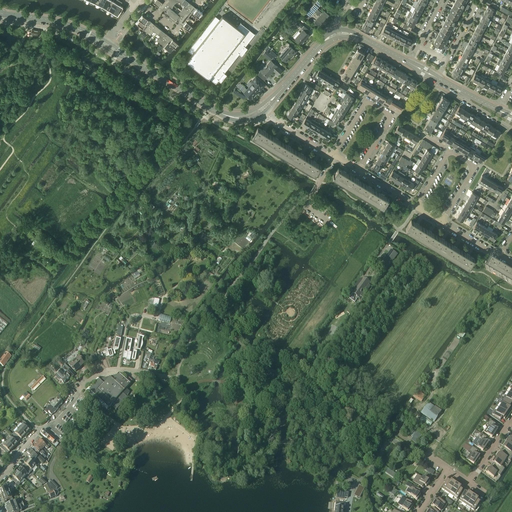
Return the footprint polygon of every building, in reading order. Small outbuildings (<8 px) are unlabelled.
[(104,0),(101,6),(107,9),(112,0),(111,0),(104,0)] [(107,9),(112,12),(115,8),(119,0),(118,0),(115,0),(115,2),(112,0),(107,9)] [(112,12),(118,15),(119,14),(121,15),(124,11),(121,10),(123,7),(120,5),(122,2),(119,0),(115,8),(112,12)] [(167,7),(164,11),(171,16),(174,12),(171,9),(174,4),(168,0),(167,0),(164,5),(167,7)] [(185,0),(183,0),(181,3),(184,5),(183,6),(181,10),(187,15),(191,10),(188,8),(191,4),(185,0)] [(317,8),(319,6),(322,3),(318,0),(316,0),(305,13),(310,16),(314,11),(319,16),(313,22),(319,26),(329,15),(324,10),(322,12),(320,11),(320,10),(319,8),(318,9),(317,8)] [(375,1),(373,6),(379,10),(382,4),(375,1)] [(417,2),(414,7),(421,11),(424,5),(417,2)] [(452,8),(460,12),(463,8),(454,3),(452,8)] [(488,5),(485,11),(492,14),(494,9),(488,5)] [(373,6),(370,12),(376,15),(379,10),(373,6)] [(414,7),(411,12),(418,16),(421,11),(414,7)] [(191,10),(187,15),(194,21),(196,18),(195,18),(197,16),(198,17),(202,13),(202,12),(197,8),(193,12),(191,10)] [(449,12),(458,16),(460,12),(452,8),(450,10),(448,9),(447,10),(449,12)] [(174,12),(171,16),(178,21),(181,18),(183,20),(187,15),(181,10),(178,13),(177,14),(174,12)] [(409,11),(406,16),(415,21),(418,16),(411,12),(409,11)] [(485,11),(482,16),(489,20),(492,14),(485,11)] [(370,12),(367,17),(374,20),(376,15),(370,12)] [(447,16),(456,21),(458,16),(449,12),(447,16)] [(142,14),(135,23),(144,30),(148,25),(145,23),(148,19),(142,14)] [(186,22),(183,26),(188,30),(192,25),(190,24),(192,22),(192,23),(194,21),(187,15),(183,20),(186,22)] [(215,16),(188,51),(192,54),(187,61),(209,78),(216,83),(218,80),(221,82),(226,75),(224,73),(239,54),(242,55),(247,48),(245,46),(255,33),(254,34),(240,23),(241,22),(237,27),(222,15),(219,19),(215,16)] [(406,16),(404,22),(413,26),(415,21),(406,16)] [(447,16),(445,21),(453,25),(456,21),(447,16)] [(482,16),(479,21),(486,25),(489,20),(482,16)] [(367,17),(364,22),(371,26),(374,20),(367,17)] [(442,25),(451,30),(453,25),(445,21),(442,25)] [(479,21),(477,27),(483,30),(486,25),(479,21)] [(364,22),(362,28),(368,31),(371,26),(364,22)] [(148,25),(144,30),(144,31),(150,35),(154,31),(157,34),(160,29),(154,24),(151,28),(148,25)] [(302,29),(294,38),(301,44),(309,35),(307,33),(310,31),(304,25),(301,28),(302,29)] [(440,30),(449,34),(451,30),(442,25),(440,30)] [(385,26),(381,32),(383,34),(386,36),(387,35),(390,29),(385,26)] [(387,35),(386,36),(387,36),(387,35),(389,36),(388,37),(392,39),(396,29),(391,27),(390,29),(387,35)] [(477,27),(474,32),(480,36),(483,30),(477,27)] [(160,29),(157,34),(160,36),(157,41),(163,45),(167,40),(164,38),(167,34),(160,29)] [(396,29),(392,39),(392,38),(394,39),(394,40),(397,42),(397,41),(401,34),(402,32),(396,29)] [(438,34),(446,39),(449,34),(440,30),(439,32),(438,34)] [(474,32),(471,38),(477,41),(480,36),(474,32)] [(397,41),(397,42),(398,41),(399,42),(399,43),(402,45),(403,44),(406,37),(401,34),(397,41)] [(435,38),(435,39),(444,43),(446,39),(438,34),(436,34),(434,37),(435,38)] [(403,44),(402,45),(403,44),(405,45),(404,46),(408,47),(408,46),(412,40),(406,37),(403,44)] [(471,38),(468,43),(475,46),(477,41),(471,38)] [(167,40),(163,45),(164,46),(168,49),(170,51),(172,48),(171,48),(173,46),(174,47),(178,43),(172,39),(169,43),(167,40)] [(433,43),(442,47),(444,43),(435,39),(433,43)] [(468,43),(465,48),(472,52),(475,46),(468,43)] [(288,44),(279,55),(282,58),(286,61),(292,54),(293,56),(297,51),(288,44)] [(465,48),(462,54),(470,58),(469,57),(472,52),(465,48)] [(357,49),(354,55),(360,59),(362,60),(363,60),(363,59),(361,58),(364,53),(357,49)] [(262,54),(270,61),(273,57),(266,50),(262,54)] [(462,54),(460,59),(466,63),(466,62),(468,63),(470,58),(462,54)] [(504,54),(502,59),(508,63),(511,57),(504,54)] [(359,65),(360,64),(358,63),(360,59),(362,60),(363,60),(362,60),(360,59),(354,55),(351,60),(357,64),(359,66),(359,65)] [(376,56),(371,62),(377,66),(381,59),(376,56)] [(496,63),(499,65),(506,68),(508,63),(502,59),(499,58),(496,63)] [(381,59),(377,66),(382,69),(386,62),(381,59)] [(460,59),(457,64),(464,68),(466,63),(460,59)] [(278,75),(282,70),(277,66),(271,60),(261,71),(265,74),(268,76),(273,70),(278,75)] [(356,71),(359,65),(359,66),(357,64),(351,60),(347,66),(354,70),(353,70),(355,71),(356,71)] [(386,62),(382,69),(387,72),(391,65),(386,62)] [(457,64),(454,69),(461,73),(464,68),(457,64)] [(391,65),(387,72),(392,75),(396,68),(391,65)] [(499,65),(496,70),(503,73),(506,68),(499,65)] [(352,77),(356,71),(355,71),(353,70),(354,70),(347,66),(344,71),(350,75),(350,76),(352,77)] [(396,68),(392,75),(397,78),(401,71),(396,68)] [(451,75),(458,78),(461,73),(454,69),(451,75)] [(319,81),(320,79),(321,79),(324,73),(319,70),(317,72),(315,71),(312,76),(319,81)] [(349,83),(352,77),(350,76),(350,75),(344,71),(340,77),(347,81),(349,83)] [(401,71),(397,78),(402,81),(406,75),(401,71)] [(324,73),(321,79),(326,82),(329,76),(324,73)] [(475,73),(471,80),(473,81),(473,82),(477,83),(480,76),(475,73)] [(406,75),(402,81),(407,84),(408,84),(411,78),(406,75)] [(251,83),(247,89),(245,87),(242,91),(251,98),(261,87),(262,88),(265,84),(255,76),(250,82),(251,83)] [(329,76),(326,82),(325,83),(327,84),(328,86),(327,87),(329,88),(330,85),(331,85),(332,84),(335,79),(329,76)] [(477,83),(479,84),(478,84),(482,86),(483,84),(486,79),(480,76),(477,83)] [(361,80),(357,87),(362,90),(365,84),(367,82),(362,78),(361,80)] [(408,84),(407,84),(413,88),(417,81),(411,78),(408,84)] [(340,82),(335,79),(332,84),(331,85),(336,89),(340,82)] [(482,86),(482,85),(484,86),(484,87),(487,89),(488,88),(491,81),(486,79),(483,84),(482,86)] [(488,88),(487,89),(488,88),(489,89),(489,90),(492,92),(496,84),(491,81),(488,88)] [(365,84),(362,90),(367,93),(371,86),(372,85),(367,82),(365,84)] [(341,83),(338,88),(344,92),(347,87),(341,83)] [(306,84),(303,89),(310,94),(314,89),(306,84)] [(496,84),(492,92),(493,91),(495,92),(494,93),(498,95),(502,87),(496,84)] [(371,86),(367,93),(372,96),(376,90),(371,86)] [(235,89),(233,92),(244,99),(246,96),(235,89)] [(303,89),(300,95),(307,99),(310,94),(303,89)] [(376,90),(372,96),(377,99),(381,93),(376,90)] [(346,93),(342,98),(350,103),(353,97),(354,96),(350,94),(350,95),(346,93)] [(381,93),(377,99),(382,102),(386,96),(381,93)] [(300,95),(296,100),(303,103),(306,98),(307,99),(300,95)] [(386,96),(382,102),(388,106),(392,99),(386,96)] [(442,96),(439,102),(446,106),(449,100),(442,96)] [(341,104),(347,108),(350,103),(342,98),(340,103),(341,104)] [(392,99),(388,106),(393,109),(397,102),(392,99)] [(296,100),(293,105),(299,109),(303,103),(296,100)] [(397,102),(393,109),(398,112),(402,105),(397,102)] [(439,102),(436,107),(443,111),(446,106),(439,102)] [(341,104),(338,109),(344,113),(347,108),(341,104)] [(293,105),(290,110),(296,114),(299,109),(293,105)] [(459,106),(455,112),(461,115),(464,110),(459,106)] [(436,107),(433,112),(440,116),(443,111),(436,107)] [(335,114),(341,118),(344,113),(338,109),(336,108),(333,113),(335,114)] [(293,119),(296,114),(290,110),(287,115),(293,119)] [(461,115),(466,119),(470,113),(464,110),(461,115)] [(433,112),(430,117),(436,121),(440,116),(433,112)] [(466,119),(465,120),(465,121),(466,122),(467,120),(471,122),(470,123),(475,116),(470,113),(466,119)] [(335,114),(332,119),(338,123),(341,118),(335,114)] [(475,116),(470,123),(475,126),(480,119),(475,116)] [(430,117),(426,122),(433,126),(436,121),(430,117)] [(441,124),(445,126),(448,121),(446,120),(442,118),(442,117),(440,121),(444,123),(443,125),(441,124)] [(306,118),(302,124),(307,127),(311,121),(306,118)] [(311,121),(307,127),(312,130),(316,124),(317,122),(312,119),(311,121)] [(480,119),(475,126),(480,129),(480,130),(485,122),(480,119)] [(426,122),(423,128),(430,132),(433,126),(426,122)] [(485,122),(480,130),(485,133),(486,131),(490,125),(485,122)] [(312,130),(317,133),(321,127),(316,124),(312,130)] [(395,131),(400,134),(404,128),(398,125),(395,131)] [(490,125),(486,131),(492,134),(495,128),(490,125)] [(265,144),(270,135),(265,132),(257,127),(252,136),(259,140),(265,144)] [(317,133),(322,137),(326,130),(321,127),(317,133)] [(404,128),(400,134),(405,137),(409,131),(404,128)] [(495,128),(492,134),(497,137),(500,131),(495,128)] [(445,129),(440,137),(445,141),(449,135),(446,133),(448,131),(445,129)] [(326,130),(322,137),(328,140),(331,134),(326,130)] [(409,131),(405,137),(410,140),(414,134),(409,131)] [(414,134),(410,140),(416,143),(419,137),(414,134)] [(278,152),(283,143),(270,135),(265,144),(278,152)] [(449,135),(445,141),(451,144),(454,138),(449,135)] [(451,144),(456,147),(461,139),(461,138),(459,141),(454,138),(451,144)] [(461,139),(456,147),(461,150),(466,142),(461,139)] [(388,141),(385,146),(391,150),(394,145),(388,141)] [(466,142),(461,150),(466,153),(469,147),(464,144),(466,142)] [(290,159),(295,150),(289,147),(283,143),(278,152),(290,159)] [(426,149),(423,154),(429,158),(433,152),(430,151),(433,145),(430,144),(427,149),(426,149)] [(382,151),(390,157),(390,156),(393,151),(391,150),(385,146),(382,151)] [(469,147),(466,153),(471,156),(475,150),(475,149),(470,146),(469,147)] [(303,167),(308,158),(302,154),(295,150),(290,159),(296,163),(303,167)] [(475,150),(471,156),(476,159),(480,153),(475,150)] [(382,151),(379,157),(385,160),(387,157),(389,158),(390,157),(382,151)] [(480,153),(476,159),(481,162),(486,154),(481,151),(480,153)] [(423,154),(420,159),(426,163),(429,158),(423,154)] [(379,157),(376,162),(382,165),(385,160),(379,157)] [(317,172),(321,166),(314,162),(308,158),(303,167),(315,175),(316,174),(317,174),(318,173),(317,172)] [(420,159),(417,165),(423,168),(426,163),(420,159)] [(379,171),(382,165),(376,162),(373,167),(379,171)] [(417,165),(414,170),(420,173),(423,168),(417,165)] [(346,185),(351,176),(338,168),(334,174),(333,174),(332,175),(333,176),(332,177),(346,185)] [(393,170),(389,177),(394,180),(398,174),(393,170)] [(398,174),(394,180),(399,183),(403,177),(398,174)] [(482,175),(478,181),(484,185),(487,179),(482,175)] [(358,192),(364,183),(351,176),(346,185),(358,192)] [(403,177),(399,183),(405,186),(409,180),(403,177)] [(409,180),(405,186),(410,190),(412,187),(414,189),(419,181),(416,179),(413,183),(409,180)] [(487,179),(484,185),(489,188),(492,182),(487,179)] [(492,182),(489,188),(494,191),(497,185),(492,182)] [(371,200),(376,191),(372,189),(364,183),(358,192),(365,196),(371,200)] [(497,185),(494,191),(499,194),(503,188),(497,185)] [(383,208),(389,199),(385,196),(381,194),(376,191),(371,200),(383,208)] [(472,192),(468,197),(475,201),(478,195),(472,192)] [(468,197),(465,203),(474,208),(474,207),(472,206),(475,201),(468,197)] [(465,203),(462,208),(468,211),(471,212),(474,208),(465,203)] [(511,207),(507,204),(503,210),(510,213),(511,209),(511,207)] [(482,211),(490,216),(492,213),(493,211),(486,206),(482,211)] [(462,208),(459,213),(465,216),(468,211),(462,208)] [(503,210),(500,215),(507,218),(510,213),(503,210)] [(459,213),(456,218),(462,221),(465,216),(459,213)] [(500,215),(497,220),(503,224),(507,218),(500,215)] [(418,237),(424,228),(411,220),(405,229),(412,233),(418,237)] [(476,221),(472,228),(478,231),(482,225),(476,221)] [(482,225),(478,231),(483,234),(487,228),(482,225)] [(431,245),(436,236),(430,232),(424,228),(418,237),(424,240),(431,245)] [(487,228),(483,234),(488,237),(492,231),(487,228)] [(492,231),(488,237),(493,240),(497,234),(492,231)] [(443,252),(449,243),(441,238),(436,236),(431,245),(443,252)] [(456,260),(462,251),(455,247),(449,243),(443,252),(456,260)] [(386,256),(380,264),(387,269),(397,255),(390,250),(389,252),(387,255),(386,256)] [(474,258),(462,251),(456,260),(462,264),(469,267),(469,266),(470,267),(471,265),(470,265),(474,258)] [(499,277),(504,269),(500,266),(491,261),(487,267),(486,268),(486,269),(486,270),(493,274),(499,277)] [(381,278),(384,275),(374,267),(371,270),(373,271),(381,278)] [(511,285),(511,284),(511,273),(504,269),(499,277),(511,285)] [(352,292),(351,293),(352,294),(350,297),(354,300),(356,297),(359,299),(361,298),(369,286),(371,284),(362,278),(361,280),(352,292)] [(152,306),(154,299),(149,301),(147,309),(154,311),(155,307),(152,306)] [(114,351),(118,350),(121,339),(116,338),(113,350),(108,351),(107,349),(104,350),(106,358),(109,357),(110,358),(113,357),(113,356),(115,355),(114,351)] [(133,354),(129,353),(132,340),(126,339),(122,358),(126,359),(126,361),(130,361),(130,360),(135,361),(137,352),(133,351),(133,354)] [(6,353),(0,360),(0,365),(3,367),(4,368),(11,357),(6,353)] [(93,355),(88,359),(92,363),(97,359),(96,358),(95,357),(93,355)] [(79,356),(69,365),(75,372),(84,364),(81,362),(83,360),(79,356)] [(61,370),(56,374),(61,379),(60,381),(63,384),(70,378),(69,378),(71,377),(68,374),(67,372),(63,368),(61,370)] [(107,410),(115,401),(116,401),(111,406),(116,410),(117,409),(118,410),(122,405),(121,405),(127,398),(126,397),(129,392),(126,389),(131,384),(120,374),(117,377),(111,379),(110,378),(103,384),(97,379),(86,391),(107,410)] [(42,376),(29,388),(33,391),(45,379),(42,376)] [(143,382),(137,376),(134,379),(141,385),(143,382)] [(418,389),(414,396),(422,401),(425,396),(421,393),(422,392),(418,389)] [(26,392),(22,396),(22,397),(24,398),(25,399),(24,399),(26,401),(26,400),(27,401),(28,400),(28,399),(30,396),(26,392)] [(505,396),(502,399),(510,405),(511,402),(511,395),(509,393),(506,397),(505,396)] [(49,406),(55,410),(62,403),(59,400),(58,401),(56,399),(53,401),(52,401),(51,399),(49,402),(50,403),(49,404),(49,403),(48,404),(49,406)] [(501,404),(499,408),(508,414),(511,409),(509,407),(510,405),(502,399),(500,403),(501,404)] [(428,403),(421,413),(434,422),(441,412),(440,411),(435,407),(428,403)] [(49,406),(44,411),(50,417),(55,410),(49,406)] [(504,419),(508,414),(499,408),(496,412),(495,410),(492,415),(500,420),(502,417),(504,419)] [(420,420),(430,427),(433,423),(423,416),(420,420)] [(488,426),(484,432),(492,438),(497,429),(494,427),(496,424),(490,420),(487,425),(488,426)] [(22,425),(18,429),(25,435),(28,432),(27,432),(31,428),(23,422),(21,424),(22,425)] [(14,437),(19,441),(22,438),(25,435),(18,429),(15,433),(14,432),(12,435),(14,437)] [(412,429),(408,434),(412,437),(416,432),(412,429)] [(52,444),(56,440),(43,430),(40,433),(52,444)] [(422,436),(417,432),(411,440),(415,444),(422,436)] [(475,445),(477,447),(483,451),(488,443),(485,440),(487,437),(481,433),(477,438),(479,439),(475,445)] [(10,438),(7,442),(13,448),(16,445),(19,441),(14,437),(12,435),(9,437),(10,438)] [(34,446),(42,453),(43,452),(41,450),(45,447),(46,449),(48,448),(39,440),(34,446)] [(0,447),(0,448),(7,454),(10,451),(13,448),(7,442),(3,446),(2,445),(0,447)] [(504,448),(502,450),(511,457),(511,451),(511,450),(511,446),(505,442),(502,447),(504,448)] [(466,443),(464,446),(470,450),(468,452),(468,453),(470,454),(466,459),(468,461),(474,464),(479,456),(476,453),(478,451),(472,447),(466,443)] [(31,448),(37,455),(39,453),(41,455),(42,453),(34,446),(31,448)] [(27,453),(31,457),(30,458),(33,461),(37,457),(36,456),(37,455),(31,448),(31,449),(30,450),(27,453)] [(499,452),(495,457),(504,462),(506,459),(510,461),(511,457),(502,450),(500,453),(499,452)] [(494,463),(492,465),(502,472),(504,469),(501,466),(504,462),(495,457),(492,462),(494,463)] [(26,463),(23,466),(30,473),(32,471),(31,470),(35,466),(28,459),(25,463),(26,463)] [(485,472),(493,477),(496,474),(500,476),(502,472),(492,465),(490,468),(489,467),(485,472)] [(19,470),(17,473),(23,479),(27,475),(28,475),(30,473),(23,466),(20,470),(19,470)] [(14,476),(11,480),(18,486),(20,484),(20,483),(23,479),(17,473),(14,476)] [(417,475),(412,482),(423,489),(425,486),(426,487),(429,482),(422,477),(422,478),(417,475)] [(441,489),(449,494),(456,483),(451,480),(450,483),(447,481),(441,489)] [(407,482),(405,486),(408,488),(406,492),(410,495),(410,496),(410,497),(413,499),(413,498),(417,500),(420,495),(419,495),(421,492),(411,485),(407,482)] [(456,483),(449,494),(457,499),(462,491),(459,489),(461,487),(456,483)] [(0,492),(0,493),(0,492),(0,493),(1,496),(10,493),(8,488),(10,487),(9,484),(3,486),(0,489),(0,492)] [(49,484),(44,486),(48,494),(53,492),(55,491),(49,484)] [(459,501),(466,506),(473,495),(468,492),(467,494),(464,492),(459,501)] [(10,493),(1,496),(3,500),(4,503),(7,502),(6,501),(12,499),(10,493)] [(473,495),(466,506),(474,511),(479,503),(477,501),(478,498),(473,495)] [(407,511),(408,511),(412,508),(411,507),(412,504),(402,497),(397,504),(402,507),(401,508),(402,509),(401,509),(404,511),(405,510),(407,511)] [(14,502),(5,506),(7,511),(23,505),(22,502),(20,503),(19,500),(14,502)] [(439,511),(442,511),(447,505),(439,500),(437,503),(434,501),(431,506),(439,511)] [(334,511),(342,511),(344,504),(336,503),(334,511)]
